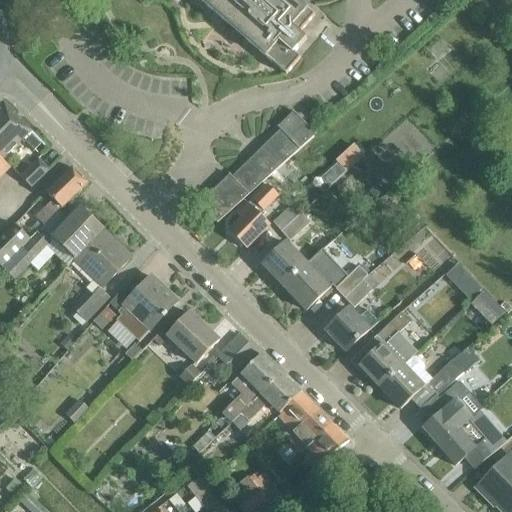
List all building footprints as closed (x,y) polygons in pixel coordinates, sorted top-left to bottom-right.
[(198,0),(226,24),(229,21),(247,36),(244,39),(285,76),(300,58),(294,53),(306,39),(299,33),(314,15),(296,0),(198,0)] [(483,2),(476,8),(497,31),(504,26),(483,2)] [(355,50),(367,61),(378,50),(366,38),(355,50)] [(4,104),(0,107),(0,157),(3,161),(24,141),(34,152),(43,143),(4,104)] [(356,111),(336,128),(342,134),(361,118),(356,111)] [(216,224),(316,135),(293,112),(277,128),(280,131),(232,178),(229,175),(198,205),(216,224)] [(336,164),(346,174),(364,158),(355,147),(336,164)] [(3,161),(0,157),(0,179),(10,169),(3,161)] [(31,188),(49,171),(38,160),(20,177),(31,188)] [(287,196),(302,181),(288,168),(274,182),(287,196)] [(45,226),(59,212),(88,184),(72,169),(47,194),(54,201),(36,218),(40,221),(45,226)] [(240,219),(228,232),(236,239),(234,242),(240,248),(243,246),(246,250),(269,227),(257,215),(268,204),(277,195),(267,186),(259,194),(237,216),(240,219)] [(378,186),(369,194),(374,200),(383,192),(378,186)] [(280,233),(299,216),(291,207),(272,224),(280,233)] [(80,208),(68,221),(52,238),(54,239),(74,259),(102,229),(80,208)] [(280,233),(289,243),(310,224),(301,214),(299,216),(280,233)] [(40,221),(32,228),(37,234),(43,228),(45,226),(40,221)] [(0,265),(2,268),(31,240),(16,226),(0,241),(0,265)] [(31,240),(2,268),(15,280),(54,239),(52,238),(43,228),(37,234),(31,240)] [(131,257),(102,229),(74,259),(103,286),(131,257)] [(283,288),(306,265),(285,244),(262,266),(283,288)] [(322,250),(306,265),(283,288),(306,312),(332,287),(344,299),(368,277),(358,267),(348,278),(322,250)] [(138,342),(177,302),(151,277),(143,285),(134,277),(109,304),(121,315),(116,320),(138,342)] [(372,291),(363,282),(344,299),(353,309),(372,291)] [(86,322),(110,297),(101,288),(77,313),(86,322)] [(348,310),(325,332),(346,354),(369,331),(377,324),(367,314),(359,321),(348,310)] [(196,365),(219,342),(190,314),(167,337),(196,365)] [(383,347),(360,368),(368,376),(380,389),(411,359),(417,353),(399,334),(410,324),(400,314),(376,337),(375,338),(383,347)] [(99,315),(91,323),(100,332),(108,324),(99,315)] [(160,333),(152,341),(158,347),(166,339),(160,333)] [(235,375),(258,353),(241,336),(218,359),(235,375)] [(68,337),(59,346),(66,352),(75,342),(68,337)] [(132,364),(142,352),(134,346),(124,357),(132,364)] [(242,395),(221,414),(224,417),(231,424),(232,423),(233,423),(241,415),(261,394),(280,376),(271,367),(271,366),(262,356),(232,385),(242,395)] [(380,389),(400,410),(426,385),(431,380),(423,371),(424,368),(423,364),(420,362),(417,359),(414,358),(411,359),(380,389)] [(451,362),(426,385),(436,396),(463,375),(463,374),(451,362)] [(180,378),(190,387),(201,375),(191,366),(180,378)] [(261,394),(241,415),(233,423),(240,431),(269,404),(281,416),(303,397),(280,376),(261,394)] [(459,383),(439,399),(436,396),(419,411),(430,423),(422,430),(438,449),(473,418),(482,410),(459,383)] [(281,416),(279,418),(290,430),(283,436),(288,441),(294,435),(318,412),(303,396),(303,397),(281,416)] [(65,416),(76,426),(89,411),(78,401),(65,416)] [(294,435),(288,441),(300,454),(307,448),(308,450),(332,427),(318,412),(294,435)] [(500,448),(473,418),(438,449),(455,467),(464,459),(474,471),(500,448)] [(321,465),(347,442),(332,427),(308,450),(321,465)] [(209,433),(193,448),(199,454),(215,439),(211,435),(209,433)] [(511,511),(511,459),(508,456),(476,488),(499,511),(511,511)] [(34,475),(25,485),(32,491),(41,482),(34,475)] [(230,493),(241,507),(260,492),(271,484),(264,476),(258,481),(255,476),(250,480),(249,478),(230,493)] [(224,511),(199,479),(187,489),(205,511),(209,511),(211,511),(224,511)] [(271,484),(260,492),(270,506),(281,497),(271,484)] [(241,511),(261,511),(270,506),(260,492),(241,507),(239,509),(241,511)] [(27,511),(44,511),(26,494),(18,501),(27,511)]
